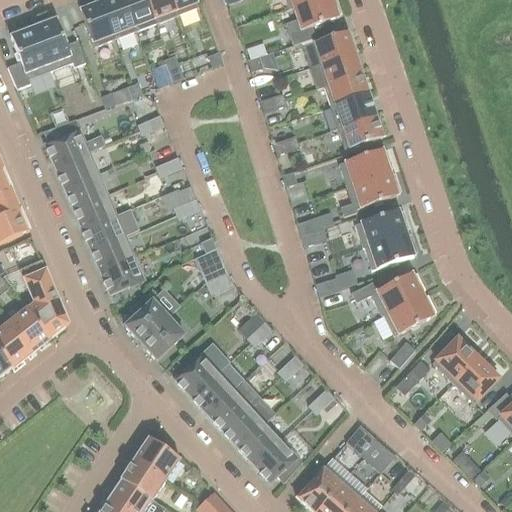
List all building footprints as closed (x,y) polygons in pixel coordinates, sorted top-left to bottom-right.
[(111,0),(100,4),(114,42),(135,34),(122,0),(111,0)] [(122,0),(135,34),(156,26),(145,0),(122,0)] [(169,0),(145,0),(156,26),(176,18),(169,0)] [(169,0),(176,18),(197,10),(193,0),(169,0)] [(292,11),(292,10),(322,0),(283,0),(288,12),(292,11)] [(330,0),(322,0),(292,10),(292,11),(296,22),(285,26),(292,48),(315,41),(311,29),(337,20),(337,18),(340,17),(334,0),(332,0),(331,1),(330,0)] [(93,50),(114,42),(100,4),(79,13),(93,50)] [(35,29),(32,30),(49,74),(71,66),(73,70),(84,66),(76,44),(65,48),(55,22),(52,23),(51,19),(34,26),(35,29)] [(32,30),(29,31),(28,28),(11,34),(12,38),(10,39),(20,65),(6,70),(16,92),(29,87),(28,83),(49,74),(32,30)] [(354,56),(346,34),(302,49),(309,71),(354,56)] [(206,59),(211,70),(222,66),(218,55),(206,59)] [(309,71),(316,92),(323,90),(322,89),(361,77),(354,56),(309,71)] [(174,59),(163,63),(167,74),(179,70),(174,59)] [(262,71),(258,60),(247,63),(250,75),(262,71)] [(183,81),(179,70),(167,74),(172,85),(183,81)] [(329,110),(367,98),(361,77),(322,89),(323,90),(329,110)] [(142,97),(137,85),(126,90),(130,101),(142,97)] [(115,107),(111,96),(100,100),(104,111),(115,107)] [(282,97),(270,100),(274,112),(285,108),(282,97)] [(329,110),(336,131),(374,118),(367,98),(329,110)] [(270,100),(259,104),(263,116),(274,112),(270,100)] [(86,102),(64,110),(69,122),(91,114),(86,102)] [(336,131),(344,153),(382,140),(381,139),(385,138),(381,127),(378,128),(374,118),(336,131)] [(158,119),(147,123),(152,135),(163,130),(158,119)] [(75,123),(58,129),(62,138),(63,139),(79,132),(75,123)] [(136,128),(141,139),(152,135),(147,123),(136,128)] [(54,170),(88,155),(79,132),(63,139),(44,147),(54,170)] [(294,139),(283,143),(287,154),(298,150),(294,139)] [(283,143),(272,147),(275,158),(287,154),(283,143)] [(389,175),(388,172),(391,171),(386,154),(382,155),(381,152),(337,167),(345,190),(389,175)] [(63,191),(97,176),(88,155),(54,170),(63,191)] [(176,160),(165,165),(170,176),(181,172),(176,160)] [(159,181),(170,176),(165,165),(154,170),(159,181)] [(0,170),(0,195),(10,191),(1,170),(0,170)] [(281,178),(285,190),(296,186),(293,175),(281,178)] [(345,190),(351,206),(339,210),(342,220),(356,215),(355,212),(397,198),(396,195),(399,194),(394,177),(390,178),(389,175),(345,190)] [(72,212),(106,197),(97,176),(63,191),(72,212)] [(177,192),(159,200),(166,215),(172,212),(183,207),(195,202),(190,189),(178,194),(177,192)] [(10,191),(0,195),(0,220),(19,212),(10,191)] [(80,233),(115,218),(106,197),(72,212),(80,233)] [(195,202),(183,207),(188,218),(199,213),(195,202)] [(172,212),(177,223),(188,218),(183,207),(172,212)] [(19,212),(0,220),(0,245),(28,234),(19,212)] [(405,236),(404,233),(408,232),(402,215),(398,216),(398,213),(354,228),(361,251),(363,251),(363,250),(405,236)] [(89,254),(124,239),(115,218),(80,233),(89,254)] [(316,220),(307,223),(311,235),(320,232),(316,220)] [(296,227),(299,238),(311,235),(307,223),(296,227)] [(320,232),(311,235),(299,238),(303,250),(326,243),(322,231),(320,232)] [(363,250),(363,251),(370,273),(413,259),(412,256),(415,255),(410,238),(406,239),(405,236),(363,250)] [(98,275),(133,260),(124,239),(89,254),(98,275)] [(200,245),(205,256),(216,251),(211,240),(200,245)] [(133,260),(98,275),(108,298),(143,283),(133,260)] [(48,342),(66,328),(67,327),(67,326),(67,325),(67,324),(41,263),(18,272),(33,306),(25,312),(48,342)] [(199,274),(204,286),(226,276),(221,265),(199,274)] [(209,298),(232,288),(226,276),(204,286),(209,298)] [(381,319),(382,318),(422,298),(420,295),(423,293),(415,277),(412,279),(411,276),(376,294),(371,285),(350,296),(355,306),(370,298),(381,319)] [(334,281),(329,283),(333,294),(338,292),(334,281)] [(333,294),(329,283),(314,287),(318,299),(319,298),(333,294)] [(423,301),(422,298),(382,318),(393,339),(433,319),(431,317),(434,315),(426,299),(423,301)] [(139,346),(167,320),(151,303),(123,328),(139,346)] [(7,326),(30,356),(48,342),(25,312),(7,326)] [(167,320),(139,346),(155,363),(183,337),(167,320)] [(263,325),(254,333),(262,342),(271,334),(263,325)] [(30,356),(7,326),(0,331),(0,353),(12,370),(30,356)] [(245,342),(253,350),(262,342),(254,333),(245,342)] [(431,366),(452,387),(477,360),(476,359),(475,360),(467,352),(467,351),(459,343),(458,343),(456,341),(431,366)] [(405,345),(389,363),(398,371),(414,353),(405,345)] [(0,379),(12,370),(0,353),(0,379)] [(190,401),(218,375),(201,357),(173,382),(190,401)] [(294,359),(285,367),(293,376),(302,368),(294,359)] [(479,361),(477,360),(452,387),(472,407),(497,381),(495,379),(497,377),(487,367),(485,370),(478,362),(479,361)] [(409,382),(414,387),(428,372),(419,363),(394,389),(398,393),(409,382)] [(276,375),(284,384),(293,376),(285,367),(276,375)] [(218,375),(190,401),(205,418),(233,391),(218,375)] [(249,408),(256,402),(240,385),(233,391),(205,418),(221,434),(249,408)] [(333,401),(325,392),(316,400),(324,409),(333,401)] [(511,438),(511,403),(505,396),(486,413),(495,422),(496,421),(511,438)] [(315,417),(324,409),(316,400),(307,409),(315,417)] [(221,434),(236,451),(264,425),(271,419),(256,402),(249,408),(221,434)] [(413,427),(420,433),(428,424),(421,418),(413,427)] [(264,425),(236,451),(252,468),(280,442),(264,425)] [(367,437),(351,455),(360,463),(376,445),(367,437)] [(133,461),(165,483),(179,462),(147,440),(133,461)] [(276,479),(282,486),(302,466),(280,442),(252,468),(269,486),(276,479)] [(360,463),(369,471),(385,453),(376,445),(360,463)] [(133,461),(119,482),(152,503),(165,483),(133,461)] [(317,511),(340,486),(322,471),(295,502),(307,511),(317,511)] [(407,473),(399,482),(405,488),(413,478),(407,473)] [(472,484),(478,490),(487,481),(480,475),(472,484)] [(120,483),(108,500),(125,511),(163,511),(164,511),(161,510),(151,504),(152,503),(119,482),(120,483)] [(405,488),(399,482),(391,492),(397,497),(405,488)] [(347,511),(357,501),(340,486),(317,511),(347,511)] [(204,504),(211,511),(210,511),(227,511),(219,503),(219,504),(212,496),(204,504)] [(504,499),(499,504),(504,509),(509,504),(504,499)] [(99,511),(125,511),(108,500),(99,511)] [(347,511),(368,511),(357,501),(347,511)]
